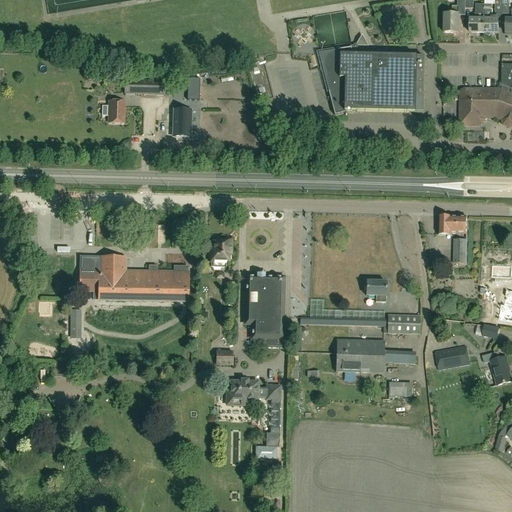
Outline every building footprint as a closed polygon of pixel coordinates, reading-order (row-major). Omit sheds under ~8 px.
[(459,9),(465,9),(465,0),(457,0),(458,7),(453,8),(452,15),(444,15),(444,33),(458,33),(459,9)] [(473,0),(465,0),(465,9),(473,9),(473,0)] [(484,34),(484,5),(476,5),(476,20),(470,20),(470,34),(484,34)] [(490,10),(490,6),(484,5),(484,34),(489,37),(490,35),(498,35),(498,31),(498,18),(492,18),(493,10),(490,10)] [(345,12),(315,17),(320,48),(351,43),(345,12)] [(353,55),(351,48),(318,54),(334,116),(347,113),(346,111),(414,113),(414,114),(424,114),(424,100),(423,100),(424,57),(353,55)] [(511,64),(502,65),(501,89),(501,90),(500,89),(463,89),(463,90),(460,90),(460,122),(464,122),(463,126),(480,126),(480,124),(482,123),(484,123),(484,118),(496,118),(511,125),(511,64)] [(199,101),(200,79),(188,79),(187,101),(199,101)] [(124,94),(172,96),(173,82),(125,80),(124,94)] [(110,102),(110,106),(103,106),(102,116),(109,117),(109,123),(124,124),(124,102),(110,102)] [(190,138),(191,112),(174,111),(173,137),(190,138)] [(451,234),(466,234),(466,217),(439,217),(439,236),(444,236),(444,238),(451,238),(451,236),(451,234)] [(229,262),(229,254),(232,255),(232,239),(226,238),(225,242),(214,241),(214,249),(210,249),(210,257),(211,257),(210,262),(214,262),(214,267),(225,268),(225,262),(229,262)] [(466,265),(466,240),(454,240),(453,264),(466,265)] [(174,267),(174,273),(158,272),(158,266),(150,266),(150,274),(125,273),(126,258),(101,258),(101,259),(81,258),(81,271),(80,271),(80,292),(94,292),(94,300),(99,300),(188,302),(189,267),(174,267)] [(511,281),(511,269),(492,268),(491,280),(511,281)] [(284,298),(284,281),(284,278),(265,278),(265,275),(258,275),(258,277),(247,277),(246,299),(246,324),(254,324),(253,346),(279,347),(279,341),(282,340),(283,298),(284,298)] [(376,296),(376,302),(385,303),(386,283),(367,282),(366,296),(376,296)] [(485,284),(469,284),(470,299),(485,299),(485,284)] [(226,303),(234,303),(235,286),(227,286),(226,303)] [(511,292),(506,292),(503,306),(501,306),(498,321),(511,322),(511,292)] [(71,310),(70,360),(81,360),(81,310),(71,310)] [(403,335),(404,317),(388,316),(388,322),(368,321),(367,319),(366,317),(364,316),(361,316),(360,317),(357,319),(356,321),(300,319),(300,325),(383,327),(383,335),(403,335)] [(419,317),(404,317),(403,335),(418,336),(419,317)] [(475,335),(482,337),(497,339),(499,329),(484,326),(484,327),(477,326),(475,335)] [(337,341),(336,354),(384,355),(384,352),(384,343),(337,341)] [(470,365),(466,347),(435,353),(439,371),(470,365)] [(416,354),(384,352),(384,355),(384,364),(416,366),(416,354)] [(232,365),(232,353),(217,353),(217,364),(232,365)] [(491,362),(493,369),(488,370),(489,374),(494,372),(498,386),(511,382),(511,381),(508,368),(509,368),(506,358),(500,359),(498,353),(483,357),(485,364),(491,362)] [(384,364),(384,355),(336,354),(336,372),(383,375),(384,364)] [(298,380),(299,362),(298,361),(298,359),(291,359),(289,384),(297,384),(298,380)] [(230,383),(230,395),(228,395),(227,405),(231,405),(231,404),(241,405),(245,405),(245,399),(257,399),(257,397),(267,397),(266,400),(279,400),(280,388),(267,388),(267,390),(257,390),(258,383),(230,383)] [(412,384),(388,383),(388,397),(411,398),(412,384)] [(505,438),(506,436),(511,429),(511,423),(510,422),(501,432),(498,436),(499,436),(495,451),(510,463),(511,460),(511,448),(506,454),(504,453),(503,452),(507,439),(505,438)] [(278,449),(278,435),(266,435),(265,449),(278,449)]
